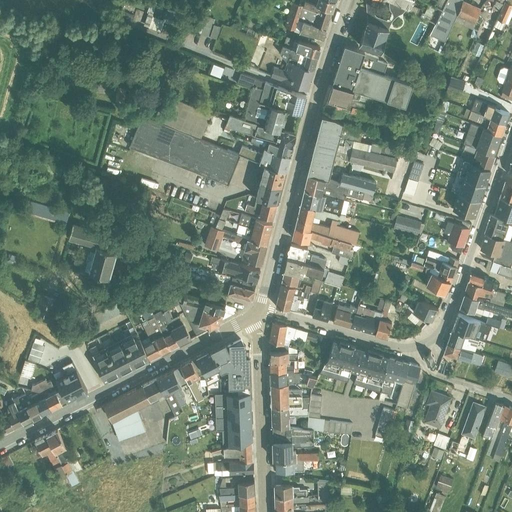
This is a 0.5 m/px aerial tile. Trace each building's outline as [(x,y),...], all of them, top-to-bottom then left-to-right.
[(322,7),(332,11),(336,0),(316,0),(315,4),(305,0),(303,5),(320,12),(322,7)] [(365,0),(368,21),(389,28),(392,21),(394,18),(397,15),(399,14),(402,13),(404,12),(406,10),(406,9),(389,2),(389,3),(390,6),(390,9),(391,11),(392,12),(393,14),(393,15),(393,17),(393,19),(391,20),(389,20),(388,20),(376,16),(375,14),(375,13),(373,0),(365,0)] [(385,0),(389,2),(406,9),(410,11),(415,13),(429,20),(435,7),(441,9),(445,0),(423,0),(428,3),(425,10),(413,5),(415,1),(413,0),(385,0)] [(445,0),(441,9),(430,33),(445,41),(455,21),(458,15),(462,0),(445,0)] [(462,0),(458,15),(475,22),(482,8),(465,0),(462,0)] [(500,12),(505,0),(492,0),(493,0),(500,0),(500,2),(495,0),(492,8),(500,12)] [(511,0),(505,0),(500,12),(494,26),(495,26),(502,29),(505,22),(507,23),(508,23),(510,19),(511,14),(511,0)] [(287,17),(326,29),(332,11),(322,7),(320,12),(303,5),(293,1),(287,17)] [(168,6),(164,22),(179,26),(183,10),(168,6)] [(144,26),(146,20),(124,11),(121,17),(144,26)] [(187,11),(181,27),(216,39),(221,26),(214,24),(215,19),(208,16),(207,16),(206,17),(187,11)] [(146,20),(144,26),(149,27),(154,14),(149,12),(146,20)] [(458,15),(455,21),(472,29),(475,22),(458,15)] [(326,29),(287,17),(284,26),(298,30),(323,39),(326,29)] [(389,28),(368,21),(365,30),(364,30),(359,44),(381,52),(389,28)] [(261,34),(257,47),(264,49),(268,37),(261,34)] [(284,45),(291,47),(294,41),(294,39),(287,36),(284,45)] [(291,47),(317,56),(320,47),(294,39),(294,41),(291,47)] [(287,61),(314,69),(317,56),(291,47),(284,45),(283,44),(280,53),(287,61)] [(444,44),(440,53),(444,55),(448,45),(445,44),(444,44)] [(333,83),(373,96),(405,105),(412,84),(383,73),(387,63),(378,60),(379,57),(365,52),(345,45),(333,83)] [(314,69),(287,61),(285,70),(274,67),(271,76),(308,89),(314,69)] [(214,64),(210,73),(220,77),(224,68),(214,64)] [(509,69),(504,83),(501,91),(503,91),(501,96),(511,100),(511,64),(510,64),(509,69)] [(504,83),(509,69),(504,67),(500,69),(497,78),(499,81),(504,83)] [(244,119),(280,129),(282,122),(284,118),(283,117),(285,109),(259,101),(265,81),(241,72),(237,82),(252,88),(245,117),(244,119)] [(474,83),(477,76),(472,74),(469,81),(474,83)] [(444,84),(454,87),(455,84),(451,82),(453,79),(446,77),(444,84)] [(478,77),(474,85),(480,88),(484,79),(478,77)] [(259,101),(285,109),(301,114),(306,95),(290,90),(265,81),(259,101)] [(328,98),(368,111),(373,96),(333,83),(328,98)] [(117,87),(115,101),(120,102),(124,103),(126,88),(123,87),(117,87)] [(155,119),(163,123),(173,126),(182,130),(191,134),(201,138),(211,114),(164,95),(161,103),(155,119)] [(368,111),(328,98),(325,109),(342,114),(343,111),(350,113),(350,114),(373,122),(376,113),(368,111)] [(444,99),(440,111),(445,113),(450,102),(444,99)] [(474,111),(505,123),(509,113),(493,107),(492,111),(481,107),(481,108),(476,106),(474,111)] [(471,110),(468,118),(488,125),(486,129),(502,134),(505,123),(474,111),(471,110)] [(163,123),(155,119),(142,114),(138,112),(132,126),(137,128),(130,147),(149,154),(163,123)] [(436,122),(441,124),(445,114),(439,112),(438,116),(436,122)] [(280,129),(244,119),(230,114),(225,128),(224,130),(229,131),(230,130),(232,126),(256,134),(293,144),(296,133),(280,129)] [(339,140),(352,143),(353,140),(359,141),(362,130),(323,115),(318,135),(339,140)] [(441,124),(436,122),(433,131),(438,133),(441,125),(441,124)] [(163,123),(149,154),(159,158),(173,126),(163,123)] [(467,134),(498,146),(502,134),(486,129),(471,123),(467,134)] [(173,126),(159,158),(169,162),(182,130),(173,126)] [(191,134),(182,130),(169,162),(179,165),(191,134)] [(433,133),(430,143),(437,146),(440,135),(433,133)] [(201,138),(191,134),(179,165),(189,169),(201,138)] [(293,144),(256,134),(254,137),(252,136),(250,141),(265,147),(290,155),(293,144)] [(465,143),(495,155),(498,146),(467,134),(464,143),(465,143)] [(315,145),(336,150),(338,144),(341,145),(397,158),(398,155),(352,143),(339,140),(318,135),(315,145)] [(201,138),(189,169),(200,173),(212,142),(201,138)] [(352,143),(398,155),(400,144),(383,138),(382,144),(371,142),(371,144),(359,141),(353,140),(352,143)] [(212,142),(200,173),(209,177),(221,146),(212,142)] [(469,161),(490,169),(491,167),(495,155),(465,143),(463,148),(470,151),(467,160),(469,161)] [(340,151),(395,165),(397,158),(341,145),(338,144),(336,150),(340,151)] [(238,153),(241,154),(266,164),(278,169),(285,171),(285,172),(286,172),(290,155),(265,147),(263,153),(242,145),(238,153)] [(312,156),(333,161),(334,156),(394,171),(395,165),(340,151),(336,150),(315,145),(312,156)] [(221,146),(209,177),(228,184),(241,154),(238,153),(221,146)] [(310,165),(331,170),(333,161),(312,156),(310,165)] [(457,174),(485,184),(490,169),(469,161),(467,160),(462,158),(457,174)] [(414,161),(409,177),(419,180),(424,164),(414,161)] [(264,168),(261,181),(282,187),(286,172),(285,172),(285,171),(278,169),(266,164),(264,168)] [(308,173),(329,179),(331,170),(310,165),(308,173)] [(304,189),(344,199),(345,194),(363,199),(365,190),(340,183),(329,179),(308,173),(304,189)] [(340,183),(365,190),(373,193),(376,181),(342,173),(340,183)] [(485,184),(457,174),(451,190),(458,193),(480,200),(485,184)] [(98,175),(89,202),(101,206),(110,179),(98,175)] [(408,178),(404,192),(414,195),(418,181),(408,178)] [(500,196),(511,200),(511,182),(505,180),(500,196)] [(257,193),(256,196),(270,200),(277,202),(277,201),(278,201),(279,197),(282,187),(261,181),(258,191),(257,193)] [(301,203),(346,215),(349,201),(344,199),(304,189),(301,203)] [(365,190),(363,199),(371,201),(373,193),(365,190)] [(147,192),(146,197),(154,200),(156,195),(147,192)] [(480,200),(458,193),(452,208),(474,216),(480,200)] [(166,194),(163,201),(169,203),(171,196),(166,194)] [(270,200),(256,196),(254,205),(246,203),(244,211),(273,219),(278,202),(278,201),(277,201),(277,202),(270,200)] [(494,214),(511,219),(511,200),(500,196),(497,204),(503,206),(502,209),(500,208),(499,208),(498,209),(497,209),(496,210),(495,211),(494,212),(494,214)] [(29,201),(27,206),(29,206),(27,214),(66,225),(70,212),(31,201),(31,202),(29,201)] [(333,237),(351,242),(356,244),(359,230),(339,225),(341,221),(332,219),(330,227),(319,224),(320,218),(324,219),(325,215),(344,220),(346,215),(301,203),(295,226),(333,237)] [(503,206),(497,204),(494,212),(495,211),(496,210),(497,209),(498,209),(499,208),(500,208),(502,209),(503,206)] [(220,217),(226,219),(230,210),(223,208),(221,214),(220,217)] [(211,225),(222,229),(226,219),(220,217),(221,214),(214,212),(209,223),(211,225)] [(238,223),(270,232),(272,223),(241,213),(238,223)] [(392,213),(390,219),(395,221),(393,228),(417,234),(418,233),(420,234),(421,232),(424,224),(423,223),(421,223),(421,222),(392,213)] [(486,233),(503,239),(508,224),(511,225),(511,219),(494,214),(493,216),(491,215),(485,233),(486,233)] [(452,243),(463,246),(472,223),(462,220),(461,224),(454,222),(453,225),(446,222),(443,232),(449,234),(447,241),(452,243)] [(237,234),(267,245),(270,232),(238,223),(234,221),(232,226),(238,228),(237,234)] [(74,222),(69,238),(96,247),(94,252),(90,251),(90,254),(88,253),(86,261),(87,261),(85,270),(109,278),(117,252),(108,250),(112,233),(74,222)] [(503,239),(510,241),(511,233),(511,225),(508,224),(503,239)] [(222,229),(211,225),(204,244),(218,249),(223,236),(238,241),(244,243),(242,248),(244,248),(242,258),(262,264),(267,245),(237,234),(222,229)] [(333,237),(295,226),(292,238),(309,242),(310,239),(322,242),(321,243),(331,246),(331,245),(334,245),(332,252),(340,255),(351,259),(351,258),(352,251),(350,250),(351,242),(333,237)] [(503,239),(486,233),(481,248),(494,253),(492,260),(498,262),(501,263),(511,266),(511,262),(511,241),(510,241),(503,239)] [(463,246),(452,243),(451,247),(452,250),(461,253),(463,246)] [(288,258),(324,268),(326,259),(306,254),(307,248),(291,244),(288,258)] [(424,265),(453,275),(459,260),(428,250),(424,265)] [(186,251),(183,260),(190,262),(193,253),(186,251)] [(9,254),(7,262),(16,265),(19,257),(9,254)] [(351,259),(340,255),(339,262),(349,265),(351,259)] [(249,278),(257,280),(260,270),(212,256),(210,262),(218,263),(216,268),(244,276),(244,279),(248,281),(249,278)] [(303,276),(305,277),(307,271),(326,277),(328,271),(329,269),(324,268),(288,258),(284,271),(297,274),(298,275),(303,276)] [(498,262),(492,260),(489,259),(485,268),(490,270),(497,272),(501,263),(498,262)] [(411,262),(410,265),(409,270),(415,272),(415,270),(422,273),(423,270),(430,274),(425,284),(445,294),(453,275),(424,265),(423,266),(411,262)] [(511,266),(501,263),(497,272),(505,275),(504,277),(511,280),(511,279),(511,266)] [(297,274),(284,271),(282,281),(299,285),(300,280),(313,283),(314,279),(305,277),(303,276),(298,275),(297,274)] [(328,271),(326,277),(325,282),(330,283),(337,285),(341,286),(344,275),(334,273),(328,271)] [(469,281),(496,290),(499,283),(492,280),(488,279),(488,277),(472,271),(469,281)] [(248,281),(244,279),(236,277),(236,278),(232,277),(229,286),(214,280),(213,288),(252,299),(256,283),(248,281)] [(312,286),(310,291),(318,293),(322,281),(314,279),(313,283),(312,286)] [(464,293),(503,305),(507,293),(498,290),(496,290),(469,281),(464,293)] [(303,296),(304,292),(299,291),(300,288),(281,283),(279,293),(293,296),(293,293),(303,296)] [(293,296),(279,293),(276,306),(279,307),(290,309),(305,314),(306,310),(298,307),(300,300),(302,301),(303,297),(308,299),(310,291),(312,286),(306,285),(304,292),(303,296),(293,293),(293,296)] [(140,303),(146,300),(157,294),(156,290),(126,305),(128,308),(134,305),(140,303)] [(203,308),(223,313),(225,306),(183,293),(171,290),(167,291),(174,306),(180,303),(186,304),(187,299),(204,304),(203,308)] [(402,292),(399,300),(403,302),(407,294),(402,292)] [(511,308),(503,305),(464,293),(460,307),(488,316),(490,310),(511,317),(511,308)] [(41,294),(35,313),(49,317),(55,298),(41,294)] [(317,298),(312,316),(328,321),(332,302),(317,298)] [(382,312),(375,334),(387,338),(392,322),(386,320),(391,301),(385,299),(385,300),(382,310),(382,312)] [(419,299),(413,311),(420,314),(419,316),(428,324),(432,320),(433,317),(435,312),(437,312),(438,308),(419,299)] [(121,300),(94,313),(99,323),(126,310),(123,304),(121,300)] [(146,300),(140,303),(143,309),(140,310),(145,320),(142,322),(149,337),(151,340),(158,355),(170,348),(153,314),(146,300)] [(223,313),(203,308),(186,304),(180,303),(192,326),(197,335),(217,325),(218,325),(220,321),(223,313)] [(351,327),(358,306),(352,304),(352,305),(350,305),(349,307),(339,304),(333,322),(351,327)] [(162,309),(179,344),(192,338),(187,329),(183,322),(176,325),(173,318),(166,305),(161,308),(162,309)] [(358,306),(351,327),(360,330),(360,329),(362,329),(362,330),(375,334),(382,312),(358,306)] [(153,314),(170,348),(179,344),(162,309),(153,314)] [(452,329),(479,338),(485,340),(491,324),(486,322),(458,313),(454,324),(452,329)] [(176,325),(183,322),(179,315),(173,318),(176,325)] [(486,322),(491,324),(498,326),(504,328),(506,322),(488,316),(486,322)] [(305,341),(307,332),(283,325),(275,322),(273,324),(270,341),(273,342),(288,346),(290,338),(294,339),(294,338),(305,341)] [(447,343),(461,347),(475,351),(479,338),(452,329),(450,334),(447,343)] [(510,338),(511,332),(495,329),(494,335),(510,338)] [(143,344),(141,341),(137,332),(113,344),(128,370),(150,359),(143,344)] [(307,332),(305,341),(309,343),(310,339),(318,342),(319,336),(307,332)] [(197,357),(191,360),(199,375),(204,372),(205,372),(207,378),(208,385),(220,379),(217,373),(221,371),(222,373),(229,373),(229,380),(227,380),(227,394),(250,393),(252,393),(251,357),(249,357),(249,356),(242,342),(241,339),(227,346),(226,343),(197,357)] [(143,344),(150,359),(158,355),(151,340),(143,344)] [(333,340),(320,374),(325,375),(348,382),(351,371),(358,373),(354,384),(381,391),(390,357),(383,355),(376,353),(371,351),(368,350),(364,349),(361,348),(359,348),(358,350),(350,348),(350,345),(340,342),(333,340)] [(34,341),(31,346),(39,351),(42,345),(34,341)] [(350,348),(358,350),(359,348),(355,347),(355,345),(340,341),(340,342),(350,345),(350,348)] [(288,346),(273,342),(274,348),(270,348),(270,360),(286,360),(294,359),(294,364),(294,372),(298,372),(298,354),(297,354),(297,349),(288,346)] [(461,347),(447,343),(444,352),(458,357),(461,347)] [(113,344),(91,355),(105,382),(128,370),(113,344)] [(461,347),(458,357),(480,364),(483,355),(475,351),(461,347)] [(423,355),(422,356),(423,356),(424,356),(426,360),(428,365),(428,366),(429,366),(429,365),(431,368),(430,368),(430,369),(431,368),(432,369),(432,368),(433,367),(436,366),(436,367),(437,367),(436,366),(437,366),(437,365),(436,365),(434,363),(435,362),(436,362),(435,361),(431,352),(432,352),(431,351),(430,352),(430,351),(429,351),(430,352),(424,355),(423,354),(423,355)] [(404,379),(410,363),(402,361),(390,357),(381,391),(378,399),(383,401),(386,393),(391,394),(395,381),(403,384),(404,379)] [(25,360),(20,374),(32,378),(36,364),(25,360)] [(181,366),(188,382),(196,401),(203,398),(198,386),(198,385),(196,380),(200,378),(199,375),(191,360),(181,366)] [(294,372),(294,364),(286,364),(286,360),(270,360),(271,373),(292,372),(294,372)] [(441,360),(437,372),(443,374),(447,375),(449,370),(445,369),(447,362),(441,360)] [(61,388),(67,401),(88,391),(73,361),(61,367),(64,373),(62,374),(63,376),(56,380),(59,384),(61,388)] [(511,365),(498,361),(494,371),(511,377),(511,365)] [(404,379),(403,384),(397,403),(408,406),(415,382),(420,366),(410,363),(404,379)] [(173,390),(180,405),(189,401),(186,394),(184,395),(180,386),(188,382),(181,366),(162,375),(170,392),(173,390)] [(292,372),(271,373),(271,384),(289,384),(296,384),(306,384),(312,386),(317,377),(311,376),(309,375),(308,380),(297,379),(296,382),(294,382),(294,372),(292,372)] [(157,378),(166,397),(175,416),(176,415),(180,413),(178,408),(180,406),(180,405),(173,390),(170,392),(162,375),(157,378)] [(61,388),(59,384),(54,386),(51,380),(47,382),(46,378),(34,384),(32,383),(31,389),(40,392),(44,392),(52,409),(67,401),(61,388)] [(166,397),(157,378),(143,385),(151,400),(153,403),(159,400),(160,401),(166,397)] [(289,384),(271,384),(271,397),(289,396),(289,390),(289,384)] [(143,385),(104,405),(113,420),(119,439),(146,430),(138,408),(151,400),(143,385)] [(430,396),(427,403),(430,404),(425,417),(424,421),(440,427),(451,397),(432,390),(431,394),(430,396)] [(36,400),(43,414),(52,409),(44,392),(40,392),(31,396),(34,401),(36,400)] [(430,396),(431,394),(426,392),(423,401),(427,403),(430,396)] [(27,406),(33,418),(43,414),(36,400),(34,401),(31,396),(28,398),(25,393),(19,396),(25,407),(27,406)] [(227,394),(216,394),(216,406),(251,405),(251,399),(252,399),(252,393),(250,393),(227,394)] [(307,428),(313,429),(351,434),(353,423),(324,419),(324,418),(320,418),(322,397),(311,395),(302,396),(289,396),(271,397),(272,406),(289,406),(289,408),(289,416),(308,415),(307,428)] [(18,411),(24,423),(33,418),(27,406),(25,407),(19,396),(13,400),(19,410),(18,411)] [(19,410),(13,400),(12,397),(5,400),(12,413),(8,415),(10,419),(4,422),(4,425),(7,432),(24,423),(18,411),(19,410)] [(474,402),(462,433),(474,438),(485,406),(474,402)] [(499,418),(504,405),(496,402),(483,436),(491,439),(499,418)] [(251,405),(216,406),(216,418),(230,418),(240,417),(252,417),(253,417),(253,411),(251,411),(251,405)] [(504,405),(499,418),(505,420),(504,421),(507,422),(503,432),(509,434),(510,431),(511,425),(511,407),(509,407),(504,405)] [(289,406),(272,406),(272,424),(290,426),(289,416),(289,408),(289,406)] [(384,407),(375,435),(386,438),(395,411),(384,407)] [(183,429),(209,420),(206,413),(181,422),(183,429)] [(230,418),(216,418),(216,430),(223,430),(230,430),(252,429),(252,423),(253,423),(253,417),(252,417),(240,417),(230,418)] [(407,419),(404,429),(411,431),(414,421),(407,419)] [(313,429),(307,428),(290,426),(272,424),(273,442),(292,441),(293,446),(314,446),(313,429)] [(185,436),(197,432),(194,425),(182,429),(185,436)] [(47,434),(62,465),(66,472),(72,469),(76,467),(70,456),(69,456),(65,449),(62,451),(61,449),(66,446),(57,429),(47,434)] [(230,430),(223,430),(223,447),(231,445),(237,443),(243,443),(244,442),(253,440),(252,435),(254,435),(253,429),(252,429),(230,430)] [(509,434),(503,432),(503,431),(492,459),(499,461),(505,446),(509,434)] [(438,433),(434,445),(445,449),(449,437),(438,433)] [(36,443),(42,455),(46,452),(55,468),(62,465),(47,434),(35,440),(36,443)] [(448,443),(445,451),(447,452),(448,451),(472,460),(476,449),(459,443),(459,441),(452,439),(451,444),(448,443)] [(231,445),(223,447),(211,451),(212,455),(224,454),(224,455),(240,454),(240,460),(254,460),(253,440),(244,442),(243,443),(237,443),(231,445)] [(292,441),(273,442),(274,460),(276,460),(304,459),(318,458),(318,451),(297,452),(297,450),(293,450),(293,446),(292,441)] [(42,455),(36,443),(29,447),(35,458),(42,455)] [(434,447),(431,455),(441,459),(444,451),(434,447)] [(8,454),(0,459),(0,461),(4,469),(13,464),(8,454)] [(304,459),(276,460),(276,464),(274,465),(274,469),(276,470),(276,471),(305,471),(304,459)] [(214,462),(214,470),(229,470),(229,473),(254,471),(254,460),(240,460),(224,461),(214,462)] [(62,465),(55,468),(60,479),(55,482),(58,488),(65,485),(61,478),(68,475),(73,485),(78,482),(72,469),(66,472),(62,465)] [(440,474),(435,487),(447,491),(448,490),(449,491),(453,479),(442,475),(440,474)] [(221,495),(255,494),(255,481),(238,482),(238,488),(226,488),(226,478),(222,478),(219,488),(220,488),(221,495)] [(330,494),(330,489),(330,481),(318,482),(318,495),(330,494)] [(275,497),(307,496),(307,489),(300,489),(299,487),(294,487),(294,485),(275,486),(275,497)] [(484,485),(481,495),(486,496),(489,487),(484,485)] [(503,495),(511,498),(511,491),(505,489),(503,495)] [(437,492),(428,511),(438,511),(445,496),(437,492)] [(255,494),(221,495),(218,495),(221,507),(226,507),(226,505),(226,501),(234,501),(234,504),(255,504),(255,494)] [(307,496),(275,497),(275,507),(293,507),(293,502),(309,501),(309,495),(307,496)] [(387,497),(378,501),(382,508),(390,504),(387,497)] [(206,511),(206,503),(198,503),(198,511),(206,511)]
